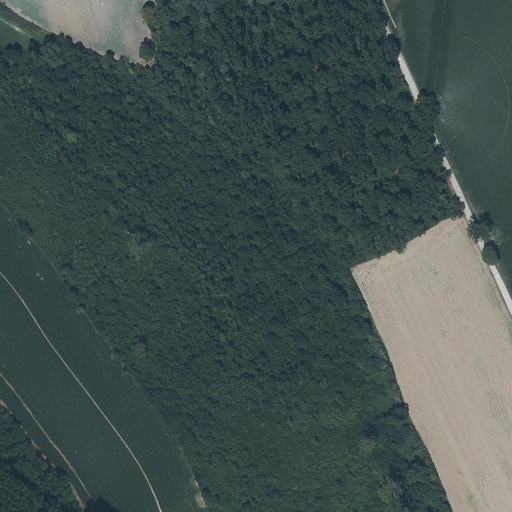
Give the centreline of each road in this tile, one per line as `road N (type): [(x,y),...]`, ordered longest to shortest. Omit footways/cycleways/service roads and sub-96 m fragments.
road 1 (track): [(511,312),(371,0)]
road 2 (track): [(0,407),(67,484),(77,511)]
